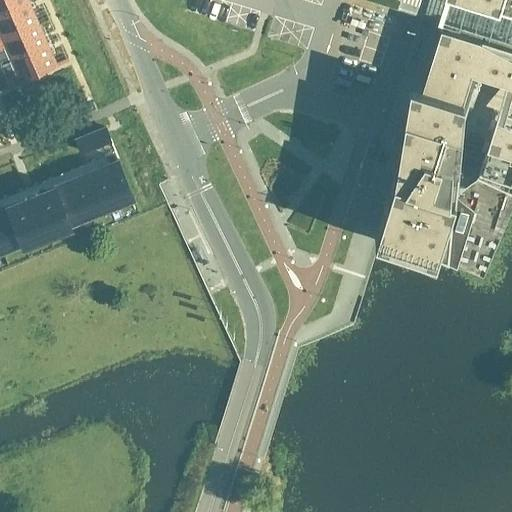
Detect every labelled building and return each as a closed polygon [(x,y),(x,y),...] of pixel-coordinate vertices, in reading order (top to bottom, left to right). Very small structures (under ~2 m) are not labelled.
[(27,0),(0,0),(0,13),(28,1),(27,0)] [(219,0),(234,26),(282,0),(219,0)] [(511,0),(448,0),(422,81),(410,77),(400,128),(389,187),(373,237),(407,248),(412,250),(476,278),(511,212),(511,0)] [(0,38),(37,22),(28,1),(0,13),(0,38)] [(37,22),(0,38),(0,47),(4,46),(10,59),(47,43),(37,22)] [(16,72),(5,77),(9,86),(67,60),(67,59),(56,64),(47,43),(10,59),(16,72)] [(105,127),(98,130),(102,141),(110,138),(108,134),(105,127)] [(98,130),(90,133),(95,144),(102,141),(98,130)] [(90,133),(83,136),(88,147),(95,144),(90,133)] [(83,136),(76,139),(80,150),(88,147),(83,136)] [(118,158),(0,206),(0,249),(21,241),(22,244),(71,224),(70,221),(133,196),(118,158)]
